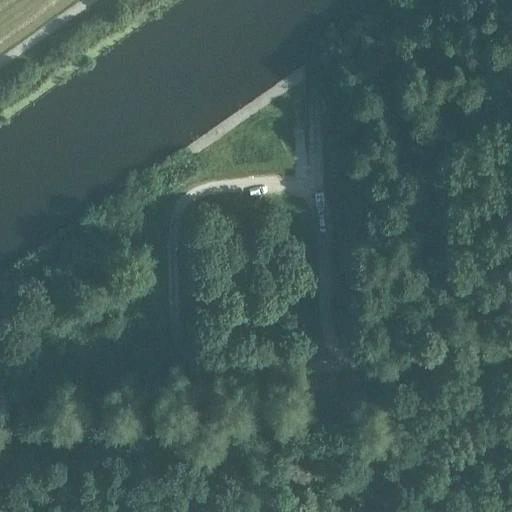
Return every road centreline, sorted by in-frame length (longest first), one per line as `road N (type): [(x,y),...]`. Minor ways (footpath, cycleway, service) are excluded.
road 1 (track): [(0,385),(171,361),(173,219),(185,197),(312,186)]
road 2 (unclassified): [(171,361),(511,350)]
road 3 (track): [(308,115),(322,357)]
